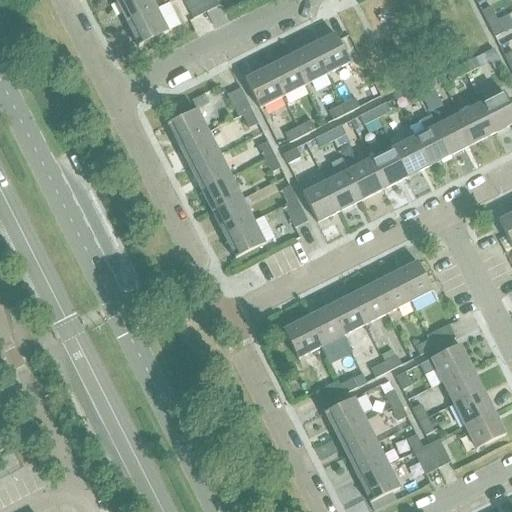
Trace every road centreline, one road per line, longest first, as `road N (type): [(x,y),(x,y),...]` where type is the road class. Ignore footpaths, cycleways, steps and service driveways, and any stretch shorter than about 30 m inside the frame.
road 1 (secondary): [(218,511),(0,82)]
road 2 (secondary): [(0,188),(163,511)]
road 3 (residential): [(225,325),(113,98)]
road 4 (residential): [(225,325),(443,214)]
road 5 (residential): [(26,511),(79,486),(0,326)]
road 6 (residential): [(113,98),(310,0)]
road 7 (residential): [(319,511),(225,325)]
road 8 (residential): [(511,353),(443,214)]
